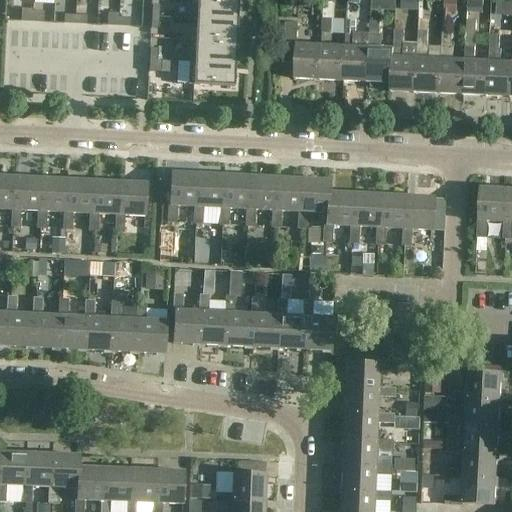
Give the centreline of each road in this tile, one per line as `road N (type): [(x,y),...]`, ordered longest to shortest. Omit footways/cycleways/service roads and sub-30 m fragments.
road 1 (residential): [(0,134),(511,160)]
road 2 (residential): [(302,511),(303,445),(287,419),(0,378)]
